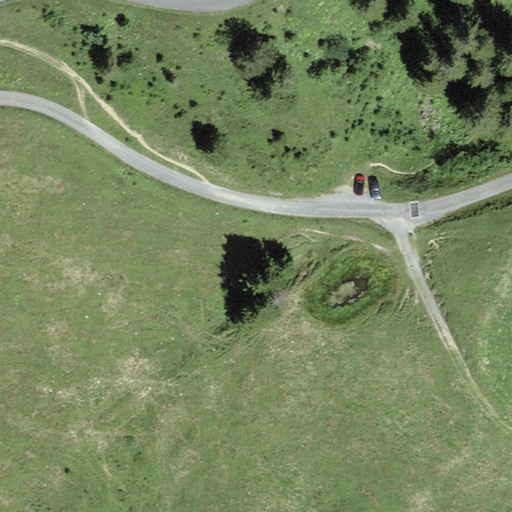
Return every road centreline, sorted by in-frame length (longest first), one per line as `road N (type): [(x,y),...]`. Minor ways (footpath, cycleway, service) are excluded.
road 1 (track): [(0,100),(77,121),(162,175),(235,200)]
road 2 (track): [(390,211),(467,376),(511,432)]
road 3 (track): [(235,200),(390,211)]
road 4 (track): [(390,211),(511,180)]
